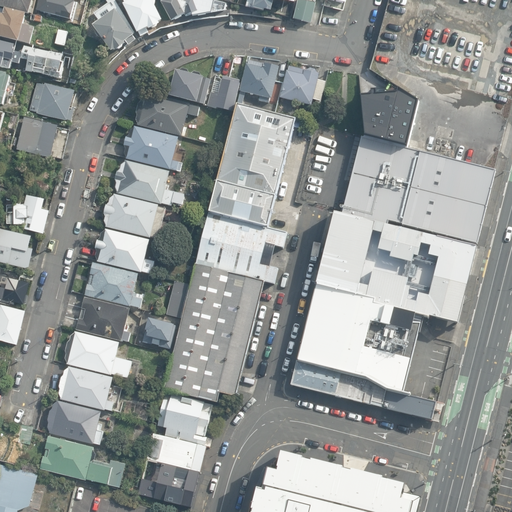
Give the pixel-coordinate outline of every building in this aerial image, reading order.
[(34,0),(0,0),(0,7),(32,14),(34,0)] [(166,21),(154,0),(126,0),(143,34),(166,21)] [(225,11),(226,5),(206,0),(160,0),(172,23),(186,17),(225,11)] [(253,0),(251,8),(271,14),(275,0),(291,0),(295,1),(295,0),(253,0)] [(317,1),(312,0),(298,0),(294,19),(311,23),(317,1)] [(407,0),(388,0),(381,32),(398,36),(407,0)] [(509,0),(437,0),(433,17),(445,20),(443,26),(453,29),(449,46),(406,35),(397,71),(506,99),(511,77),(511,63),(478,55),(482,37),(491,39),(493,32),(501,34),(509,0)] [(139,35),(119,7),(113,11),(108,5),(98,13),(102,20),(97,24),(116,53),(130,45),(129,42),(139,35)] [(59,7),(42,6),(42,18),(58,20),(59,7)] [(26,16),(7,11),(6,15),(0,13),(0,38),(30,45),(34,28),(24,26),(26,16)] [(68,29),(57,28),(54,43),(65,45),(68,29)] [(16,46),(0,41),(0,66),(10,69),(11,63),(19,65),(22,54),(14,52),(16,46)] [(63,56),(26,46),(22,60),(29,62),(27,70),(57,79),(63,56)] [(275,67),(244,60),(237,92),(267,99),(275,67)] [(315,74),(282,66),(275,98),(309,105),(315,74)] [(203,78),(173,70),(167,95),(196,103),(203,78)] [(9,74),(0,71),(0,106),(0,105),(5,106),(8,94),(5,93),(9,74)] [(217,82),(207,80),(202,105),(228,111),(235,81),(218,78),(217,82)] [(77,91),(36,80),(28,111),(69,122),(77,91)] [(411,145),(420,103),(391,83),(383,94),(363,97),(365,135),(411,145)] [(201,108),(146,94),(142,96),(141,101),(137,104),(135,112),(137,116),(136,121),(138,127),(183,137),(188,115),(198,118),(201,108)] [(270,227),(297,119),(234,103),(207,212),(270,227)] [(63,127),(24,118),(16,150),(55,160),(63,127)] [(179,138),(135,127),(131,130),(130,135),(126,137),(124,146),(126,150),(125,155),(127,160),(180,173),(183,163),(173,161),(179,138)] [(497,169),(360,138),(341,212),(478,243),(497,169)] [(170,172),(126,162),(122,164),(121,169),(118,172),(116,180),(118,184),(116,189),(119,195),(172,207),(174,198),(164,196),(170,172)] [(159,205),(115,195),(111,198),(110,203),(107,205),(105,213),(107,218),(105,222),(108,228),(161,241),(163,231),(154,229),(159,205)] [(46,236),(50,212),(43,210),(45,201),(27,196),(25,205),(14,202),(14,230),(46,236)] [(279,247),(283,230),(207,212),(194,263),(263,280),(272,282),(276,268),(260,264),(265,244),(279,247)] [(483,247),(336,213),(319,286),(428,315),(465,325),(483,247)] [(33,236),(0,227),(0,261),(30,269),(35,251),(29,250),(33,236)] [(151,241),(107,231),(104,234),(102,239),(99,241),(97,249),(99,254),(97,258),(100,264),(153,277),(155,267),(146,265),(151,241)] [(263,280),(194,263),(163,389),(167,390),(213,401),(219,403),(221,393),(234,396),(263,280)] [(138,276),(93,265),(85,296),(140,310),(143,299),(132,297),(138,276)] [(0,301),(25,307),(30,284),(9,280),(7,289),(0,287),(0,273),(0,272),(0,301)] [(428,315),(319,286),(296,361),(365,378),(387,390),(406,394),(428,315)] [(130,310),(85,299),(78,330),(133,343),(135,333),(125,330),(130,310)] [(26,312),(0,305),(0,341),(17,346),(26,312)] [(175,326),(149,319),(143,343),(169,349),(175,326)] [(121,343),(77,333),(73,336),(72,340),(68,343),(66,351),(68,355),(67,360),(69,366),(130,380),(135,362),(117,359),(121,343)] [(365,378),(296,361),(290,385),(436,420),(440,403),(406,394),(387,390),(365,378)] [(114,378),(70,368),(66,371),(65,375),(62,378),(59,386),(62,390),(60,395),(63,401),(116,413),(118,404),(108,402),(114,378)] [(213,401),(167,390),(158,426),(168,429),(166,434),(203,443),(213,401)] [(102,410),(58,400),(54,403),(53,408),(49,410),(47,419),(49,423),(48,428),(50,433),(103,446),(106,436),(96,434),(102,410)] [(209,445),(203,443),(166,434),(153,431),(146,461),(202,474),(209,445)] [(101,449),(49,436),(42,466),(123,488),(127,467),(116,465),(115,469),(98,466),(101,449)] [(253,479),(245,511),(410,511),(414,498),(415,492),(414,487),(411,484),(409,483),(294,454),(284,454),(274,457),(264,465),(258,472),(253,479)] [(194,506),(202,474),(146,461),(138,492),(194,506)] [(40,474),(0,464),(0,505),(23,510),(27,509),(40,509),(48,484),(39,482),(40,474)]
